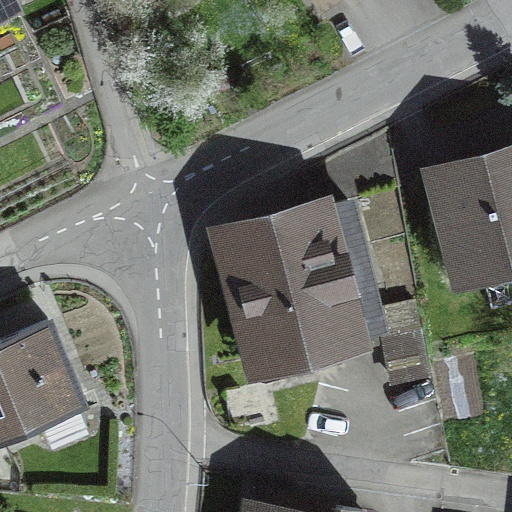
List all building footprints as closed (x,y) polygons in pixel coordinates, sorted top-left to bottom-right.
[(127,0),(133,8),(145,0),(127,0)] [(313,0),(321,11),(337,0),(313,0)] [(511,153),(447,172),(471,263),(511,251),(511,153)] [(228,228),(263,353),(347,332),(351,349),(385,341),(347,199),(228,228)] [(0,340),(0,430),(79,397),(47,321),(0,340)] [(419,328),(391,334),(400,378),(428,373),(419,328)] [(363,511),(357,508),(328,503),(316,511),(310,511),(252,504),(251,511),(363,511)]
